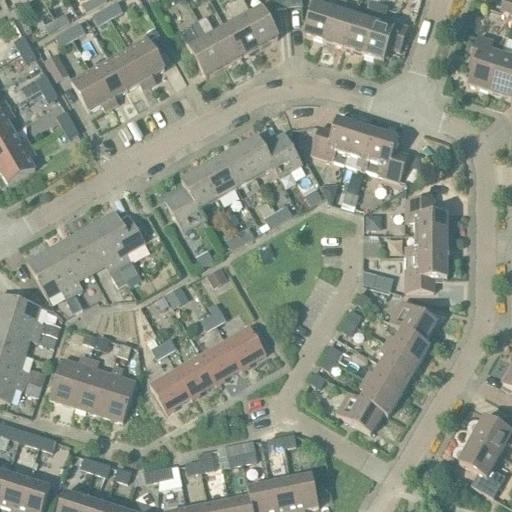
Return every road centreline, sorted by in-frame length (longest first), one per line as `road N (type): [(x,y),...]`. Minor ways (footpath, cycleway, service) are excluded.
road 1 (residential): [(403,111),(466,134),(485,156),(487,303),(481,335),(396,480)]
road 2 (residential): [(0,242),(256,101),(319,90),(403,111)]
road 3 (residential): [(396,480),(285,419),(294,380),(349,283),(349,239)]
